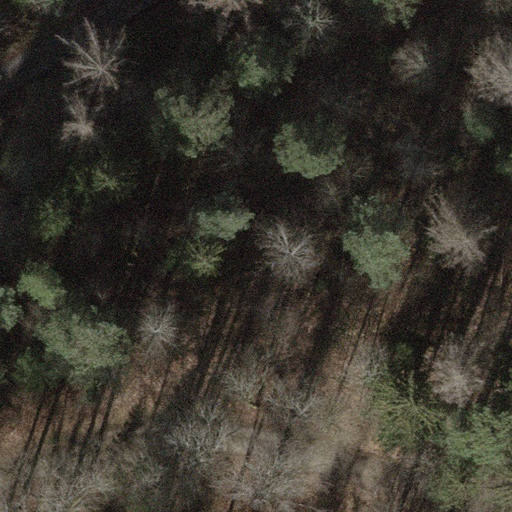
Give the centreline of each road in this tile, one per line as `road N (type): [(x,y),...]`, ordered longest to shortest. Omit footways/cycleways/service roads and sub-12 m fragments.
road 1 (track): [(0,494),(136,438),(258,438),(500,511)]
road 2 (track): [(0,68),(112,0)]
